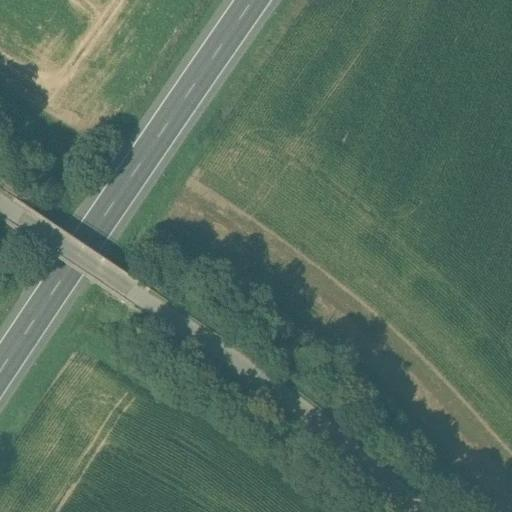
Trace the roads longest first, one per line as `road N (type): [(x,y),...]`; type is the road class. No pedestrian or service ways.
road 1 (unclassified): [(414,511),(145,299),(0,200)]
road 2 (primary): [(254,0),(0,374)]
